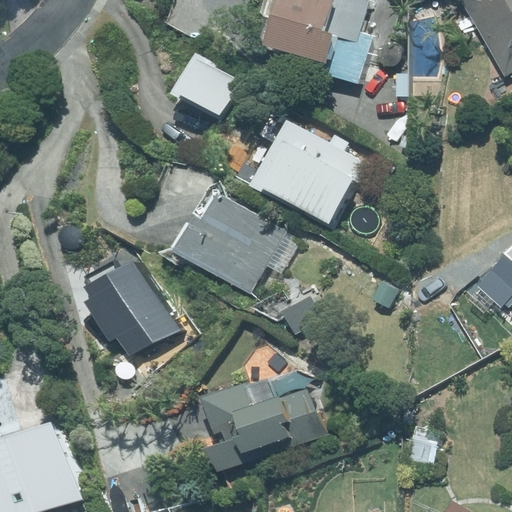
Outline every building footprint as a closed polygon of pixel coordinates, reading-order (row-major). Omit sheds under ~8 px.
[(335,73),(370,82),(382,35),(372,33),(380,0),(378,0),(294,0),(290,17),(284,15),(275,47),(309,55),(311,47),(340,54),(335,73)] [(481,16),(511,68),(511,0),(494,0),(497,6),(481,16)] [(208,57),(186,92),(225,117),(247,82),(208,57)] [(166,111),(157,114),(165,136),(174,133),(166,111)] [(146,121),(138,124),(142,131),(149,128),(146,121)] [(281,184),(347,222),(374,176),(307,137),(281,184)] [(238,191),(197,251),(258,293),(277,266),(287,273),(305,246),(293,238),(297,231),(238,191)] [(511,263),(491,286),(511,305),(511,263)] [(109,290),(139,354),(192,329),(162,264),(109,290)] [(468,281),(481,296),(489,289),(475,274),(468,281)] [(390,281),(382,296),(398,304),(406,289),(390,281)] [(335,319),(321,295),(290,313),(304,337),(335,319)] [(435,312),(442,317),(447,310),(440,305),(435,312)] [(499,374),(485,357),(466,373),(480,390),(499,374)] [(252,382),(208,396),(233,470),(336,435),(329,412),(322,414),(315,391),(291,398),(284,378),(260,386),(259,383),(253,384),(252,382)] [(444,424),(420,421),(416,463),(439,466),(444,424)] [(0,443),(0,511),(52,511),(52,510),(94,496),(71,427),(68,428),(66,422),(0,443)] [(484,511),(466,501),(458,511),(484,511)]
